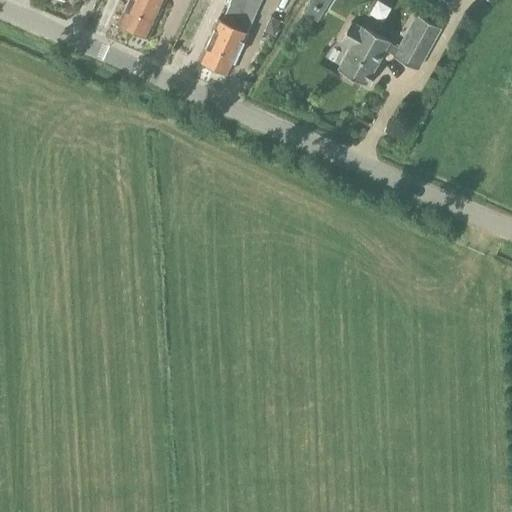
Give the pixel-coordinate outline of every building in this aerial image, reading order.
[(129,0),(119,23),(133,30),(146,0),(129,0)] [(146,0),(133,30),(148,36),(164,0),(146,0)] [(241,7),(244,0),(230,0),(221,21),(217,20),(199,62),(215,69),(241,7)] [(244,0),(241,7),(215,69),(231,75),(262,0),(244,0)] [(312,0),(305,13),(318,21),(326,8),(312,0)] [(395,56),(418,69),(441,27),(418,15),(400,47),(391,43),(392,41),(352,19),(341,39),(354,46),(341,69),(367,84),(387,49),(396,54),(395,56)]
